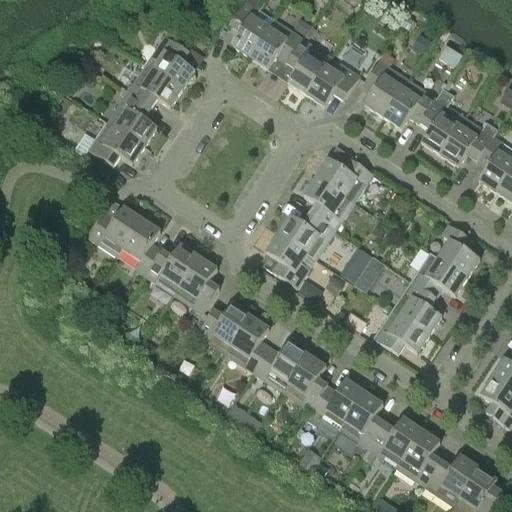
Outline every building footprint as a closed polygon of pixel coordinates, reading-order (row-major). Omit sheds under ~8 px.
[(232,26),(229,30),(239,37),(231,49),(250,62),(274,24),(260,15),(267,4),(261,0),(245,0),(243,4),(246,5),(232,26)] [(127,7),(119,19),(132,27),(140,15),(127,7)] [(312,29),(301,22),(295,31),(306,38),(312,29)] [(303,43),(274,24),(250,62),(268,74),(279,58),(289,64),(303,43)] [(157,51),(145,69),(182,94),(195,75),(182,67),(189,57),(185,54),(164,40),(157,51)] [(422,40),(412,53),(423,60),(432,47),(422,40)] [(289,64),(286,68),(296,75),(288,87),(306,100),(326,70),(331,62),(303,43),(289,64)] [(80,62),(88,67),(96,54),(88,49),(80,62)] [(462,58),(446,49),(439,61),(455,71),(462,58)] [(388,71),(394,62),(385,56),(379,65),(388,71)] [(364,109),(383,122),(408,84),(388,71),(379,65),(365,86),(375,93),(364,109)] [(326,70),(306,100),(325,112),(333,99),(343,106),(346,102),(360,81),(350,74),(339,67),(333,75),(326,70)] [(170,112),(182,94),(145,69),(126,97),(151,114),(158,104),(170,112)] [(72,84),(65,93),(67,94),(73,98),(79,89),(72,84)] [(408,84),(383,122),(401,134),(409,121),(419,128),(436,103),(426,96),(408,84)] [(436,103),(419,128),(424,131),(429,135),(421,147),(440,159),(465,121),(448,109),(454,100),(443,93),(436,103)] [(119,108),(107,126),(115,131),(145,151),(157,132),(145,124),(151,114),(126,97),(119,108)] [(52,141),(62,125),(51,118),(41,134),(52,141)] [(465,121),(440,159),(459,172),(467,159),(477,166),(479,162),(493,141),(498,134),(487,127),(483,133),(465,121)] [(145,151),(115,131),(107,126),(88,155),(113,171),(120,161),(132,169),(145,151)] [(478,185),(497,197),(511,174),(511,165),(509,163),(511,158),(511,153),(493,141),(479,162),(489,168),(478,185)] [(344,160),(338,170),(328,163),(316,182),(354,207),(373,178),(344,160)] [(511,174),(497,197),(511,207),(511,174)] [(316,182),(304,201),(320,212),(314,222),(335,236),(354,207),(316,182)] [(117,262),(122,253),(142,224),(123,212),(112,228),(102,222),(88,242),(117,262)] [(382,224),(391,230),(398,219),(389,213),(382,224)] [(291,220),(278,239),(308,259),(316,264),(328,246),(335,236),(314,222),(310,219),(303,229),(291,220)] [(142,224),(122,253),(141,266),(135,274),(145,280),(159,259),(149,253),(160,236),(142,224)] [(389,232),(379,225),(372,236),(382,242),(389,232)] [(450,245),(438,263),(467,283),(479,264),(463,253),(470,243),(449,229),(442,240),(450,245)] [(278,239),(266,258),(275,264),(268,274),(297,293),(304,282),(316,264),(308,259),(278,239)] [(159,259),(145,280),(156,287),(174,299),(179,291),(199,262),(180,250),(172,262),(162,255),(159,259)] [(365,269),(371,260),(361,254),(356,263),(365,269)] [(430,258),(411,286),(432,300),(438,290),(455,301),(467,283),(438,263),(430,258)] [(179,291),(174,299),(203,318),(217,297),(219,293),(209,287),(217,274),(199,262),(179,291)] [(330,280),(323,291),(335,299),(342,288),(330,280)] [(322,295),(306,285),(298,297),(314,307),(322,295)] [(442,321),(429,313),(436,303),(411,286),(392,315),(429,340),(442,321)] [(213,315),(197,340),(226,359),(250,321),(232,309),(224,322),(213,315)] [(340,314),(336,320),(342,325),(346,318),(340,314)] [(392,315),(373,343),(394,357),(400,347),(417,358),(429,340),(392,315)] [(250,321),(226,359),(254,378),(268,357),(258,350),(269,334),(250,321)] [(137,355),(148,362),(155,351),(144,344),(137,355)] [(268,357),(254,378),(264,384),(282,397),(288,388),(307,359),(289,347),(278,363),(268,357)] [(288,388),(282,397),(301,409),(311,416),(325,395),(328,391),(318,384),(326,371),(307,359),(288,388)] [(511,367),(505,363),(493,382),(511,394),(511,367)] [(511,394),(493,382),(480,400),(493,409),(486,419),(511,435),(511,433),(511,394)] [(311,416),(305,424),(315,431),(321,422),(340,434),(364,397),(346,385),(335,401),(325,395),(311,416)] [(364,397),(340,434),(368,453),(385,428),(375,422),(383,409),(364,397)] [(262,427),(234,409),(226,420),(255,438),(262,427)] [(385,428),(368,453),(397,472),(421,435),(403,423),(394,435),(385,428)] [(397,472),(396,474),(414,486),(415,484),(425,491),(442,466),(432,460),(440,447),(421,435),(397,472)] [(442,466),(425,491),(454,510),(478,473),(460,460),(451,473),(442,466)] [(315,474),(324,480),(329,473),(320,467),(315,474)] [(493,511),(503,497),(493,491),(497,485),(478,473),(454,510),(452,511),(493,511)] [(385,511),(388,508),(379,502),(372,511),(385,511)]
